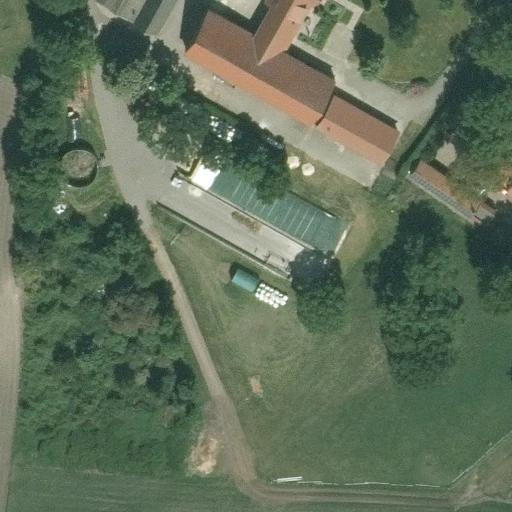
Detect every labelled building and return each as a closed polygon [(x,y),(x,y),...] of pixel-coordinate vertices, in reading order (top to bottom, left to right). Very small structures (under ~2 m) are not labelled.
[(100,0),(156,32),(174,0),(100,0)] [(206,0),(183,41),(317,115),(339,74),(276,39),(297,0),(253,0),(244,18),(211,0),(206,0)] [(310,124),(302,154),(350,166),(357,136),(310,124)] [(511,135),(493,164),(511,177),(511,135)] [(399,166),(475,217),(490,194),(414,143),(399,166)]
